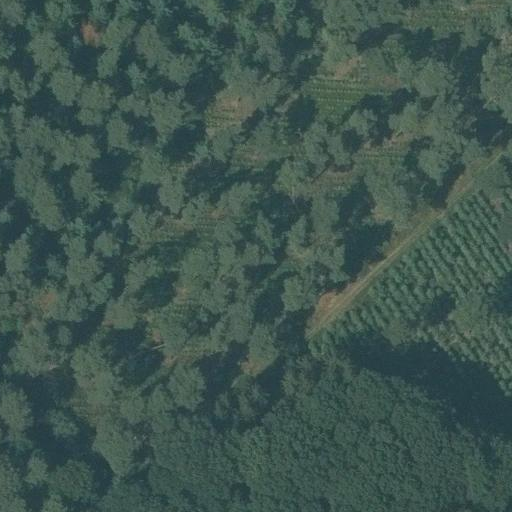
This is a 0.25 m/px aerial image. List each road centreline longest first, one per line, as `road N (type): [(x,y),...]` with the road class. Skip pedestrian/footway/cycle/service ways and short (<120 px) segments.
road 1 (track): [(511,137),(135,511)]
road 2 (track): [(118,511),(0,389)]
